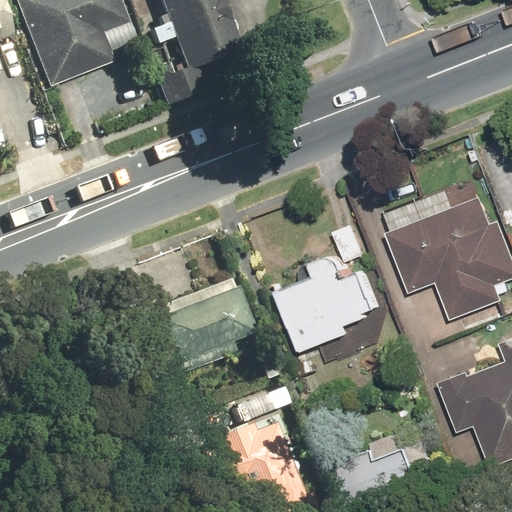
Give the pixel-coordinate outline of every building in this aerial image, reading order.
[(103,55),(131,43),(113,0),(7,0),(44,90),(107,65),(103,55)] [(154,26),(140,31),(145,44),(159,39),(161,45),(169,42),(178,69),(235,48),(217,0),(153,0),(157,10),(149,13),(154,26)] [(384,232),(406,295),(435,285),(447,320),(502,300),(496,284),(511,278),(511,250),(501,218),(488,223),(479,199),(384,232)] [(388,339),(363,269),(342,267),(336,252),(305,263),(309,274),(272,287),(296,352),(317,344),(324,362),(388,339)] [(225,279),(128,316),(141,351),(159,344),(172,378),(232,355),(227,342),(246,334),(225,279)] [(467,371),(437,382),(457,433),(474,426),(490,468),(511,459),(511,335),(496,342),(504,362),(469,376),(467,371)] [(265,511),(315,495),(278,387),(223,407),(230,429),(201,439),(205,450),(172,461),(188,507),(224,495),(229,511),(265,511)] [(342,505),(434,475),(415,418),(346,441),(350,454),(328,462),(342,505)]
